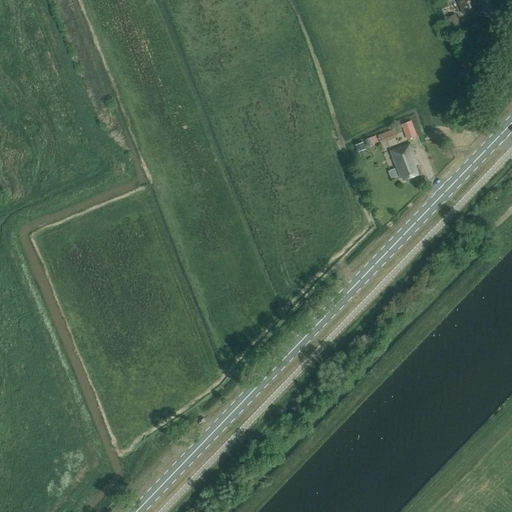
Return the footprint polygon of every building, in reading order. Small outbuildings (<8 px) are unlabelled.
[(478,8),(474,0),(457,0),(463,14),(478,8)] [(449,26),(457,22),(453,14),(444,18),(449,26)] [(412,119),(397,124),(403,141),(419,136),(412,119)] [(395,129),(378,135),(381,144),(399,137),(395,129)] [(361,138),(362,147),(375,144),(374,136),(361,138)] [(360,142),(352,144),(354,151),(362,148),(360,142)] [(419,175),(415,165),(418,164),(410,144),(390,151),(398,172),(401,171),(405,180),(419,175)]
